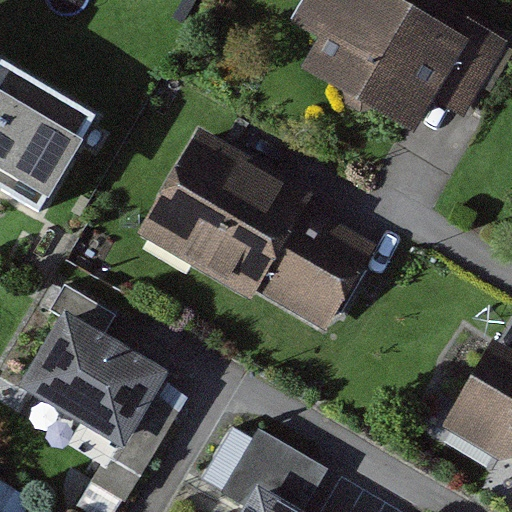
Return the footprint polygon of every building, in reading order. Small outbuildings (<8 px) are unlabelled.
[(465,117),(509,43),(456,12),(447,28),(399,0),(307,0),(296,19),(326,37),(309,65),(420,131),(438,101),(465,117)] [(117,112),(0,46),(0,188),(55,220),(117,112)] [(329,334),(376,251),(300,208),(308,195),(196,132),(141,228),(329,334)] [(153,460),(200,387),(90,316),(43,390),(153,460)] [(511,357),(496,348),(449,428),(500,458),(510,451),(511,451),(511,357)] [(237,491),(267,508),(277,490),(315,511),(339,468),(271,430),(237,491)] [(316,511),(315,511),(277,490),(267,508),(264,511),(316,511)]
